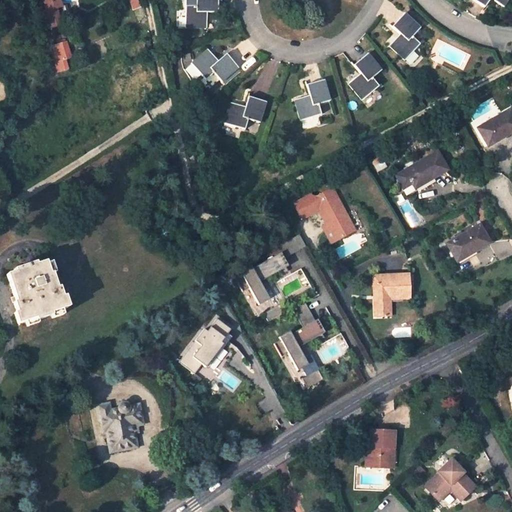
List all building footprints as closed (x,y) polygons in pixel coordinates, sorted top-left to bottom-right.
[(43,20),(38,22),(40,30),(60,24),(55,8),(67,4),(65,0),(44,0),(47,10),(40,12),(43,20)] [(128,0),(133,10),(140,7),(137,0),(128,0)] [(206,29),(206,13),(217,13),(217,0),(182,0),(182,6),(185,6),(185,28),(206,29)] [(404,60),(420,44),(412,37),(420,27),(404,13),(391,27),(399,34),(389,46),(404,60)] [(65,42),(51,47),(56,66),(58,72),(67,69),(65,59),(70,58),(65,42)] [(207,49),(190,62),(205,80),(201,83),(208,91),(220,81),(222,82),(238,68),(226,54),(218,61),(207,49)] [(347,84),(361,100),(379,86),(372,78),(382,70),(368,53),(352,65),(359,74),(347,84)] [(50,68),(53,76),(59,73),(58,72),(56,66),(50,68)] [(308,96),(293,100),(299,121),(321,114),(318,104),(330,101),(324,80),(305,85),(308,96)] [(266,102),(248,97),(245,107),(229,102),(223,123),(244,129),(248,119),(260,123),(266,102)] [(321,113),(333,111),(331,103),(319,105),(321,113)] [(487,147),(511,132),(511,113),(510,110),(477,129),(487,147)] [(405,194),(447,170),(436,152),(395,176),(405,194)] [(355,231),(331,189),(313,198),(311,195),(294,204),(302,218),(318,210),(327,225),(322,227),(331,244),(355,231)] [(466,253),(476,248),(477,250),(489,243),(478,225),(447,244),(457,261),(467,256),(466,253)] [(299,236),(283,245),(290,257),(306,248),(299,236)] [(491,247),(477,252),(481,264),(495,259),(491,247)] [(271,260),(252,271),(251,268),(240,274),(242,277),(235,280),(243,294),(249,290),(259,307),(270,301),(260,284),(280,273),(282,277),(289,273),(275,250),(268,254),(271,260)] [(13,302),(16,312),(14,313),(18,324),(35,318),(35,321),(51,316),(51,313),(68,307),(64,296),(62,297),(59,287),(56,288),(52,273),(49,274),(45,261),(36,264),(35,262),(13,269),(14,272),(7,274),(15,301),(13,302)] [(372,276),(374,318),(391,317),(390,299),(411,299),(409,274),(372,276)] [(305,304),(293,311),(303,329),(291,336),(290,333),(279,339),(281,342),(274,346),(282,359),(288,355),(298,372),(308,366),(299,349),(316,339),(319,344),(325,340),(305,304)] [(274,309),(264,315),(269,324),(285,315),(281,309),(276,312),(274,309)] [(232,332),(217,321),(207,333),(205,331),(179,361),(195,375),(202,366),(206,369),(231,340),(228,337),(232,332)] [(313,375),(303,381),(308,390),(324,381),(320,375),(315,378),(313,375)] [(45,389),(61,415),(77,406),(61,380),(45,389)] [(98,412),(103,433),(106,432),(108,443),(117,442),(118,451),(137,448),(134,432),(137,432),(136,426),(135,420),(141,419),(138,404),(128,406),(126,404),(125,404),(122,403),(119,405),(118,406),(117,408),(110,410),(108,403),(100,405),(102,411),(98,412)] [(390,468),(391,449),(393,449),(394,432),(370,431),(369,447),(369,452),(365,452),(365,467),(390,468)] [(110,452),(118,451),(117,442),(108,443),(110,452)] [(464,474),(450,460),(436,473),(438,474),(424,488),(435,499),(451,484),(464,497),(474,487),(463,475),(464,474)] [(437,502),(450,490),(460,501),(464,497),(451,484),(435,499),(437,502)]
